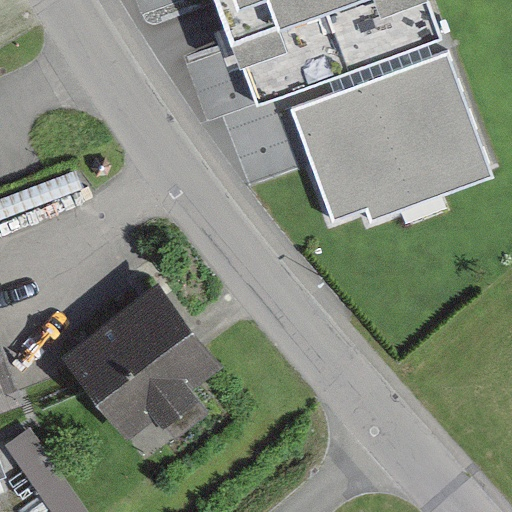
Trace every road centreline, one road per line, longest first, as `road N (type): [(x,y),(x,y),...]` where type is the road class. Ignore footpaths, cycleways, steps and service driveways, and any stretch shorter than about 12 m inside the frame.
road 1 (unclassified): [(63,0),(98,59),(392,417)]
road 2 (unclassified): [(392,417),(292,511)]
road 3 (unclassified): [(392,417),(472,511)]
